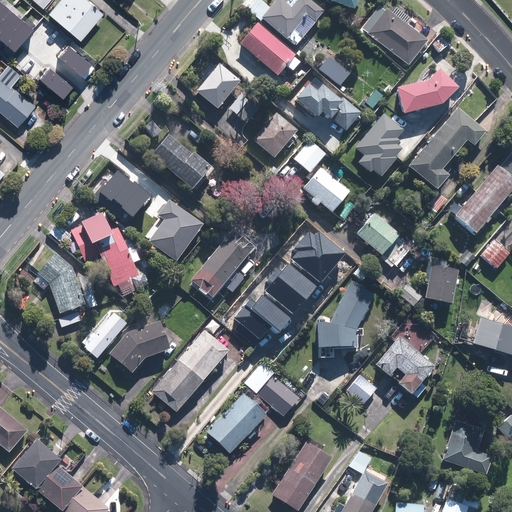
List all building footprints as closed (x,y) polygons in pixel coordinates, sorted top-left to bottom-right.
[(32,0),(43,10),(52,0),(32,0)] [(60,0),(48,15),(80,42),(103,15),(85,0),(60,0)] [(316,22),(325,11),(310,0),(298,0),(292,8),(282,0),(277,0),(272,6),(262,19),(287,40),(289,38),(294,42),(300,35),(304,38),(317,22),(316,22)] [(325,0),(352,11),(355,0),(325,0)] [(0,2),(0,21),(10,10),(0,2)] [(21,20),(10,10),(0,21),(0,39),(3,42),(21,20)] [(406,68),(425,42),(384,11),(365,36),(406,68)] [(43,19),(34,29),(39,33),(33,40),(42,48),(52,37),(56,41),(61,35),(43,19)] [(21,20),(3,42),(16,53),(34,31),(21,20)] [(301,60),(257,22),(239,43),(277,75),(286,66),(292,71),(301,60)] [(91,66),(70,47),(60,58),(82,77),(91,66)] [(328,57),(319,69),(341,86),(350,74),(328,57)] [(238,82),(216,65),(193,94),(215,111),(238,82)] [(8,66),(0,75),(0,81),(10,90),(21,76),(8,66)] [(73,87),(49,67),(39,79),(63,99),(73,87)] [(398,117),(436,108),(453,91),(434,72),(423,84),(392,91),(398,117)] [(0,113),(18,128),(36,108),(15,90),(13,92),(10,90),(0,81),(0,113)] [(304,87),(291,102),(313,120),(317,116),(325,123),(333,113),(331,112),(338,104),(318,88),(313,94),(304,87)] [(455,109),(404,169),(432,193),(445,178),(438,172),(463,143),(470,149),(483,133),(455,109)] [(392,122),(380,111),(342,151),(369,176),(389,154),(385,151),(395,141),(384,131),(392,122)] [(295,132),(275,114),(250,142),(271,160),(295,132)] [(167,134),(151,154),(192,188),(210,167),(193,153),(191,155),(167,134)] [(325,156),(308,142),(292,161),(308,175),(325,156)] [(511,153),(498,169),(511,180),(511,153)] [(511,180),(498,169),(495,167),(452,218),(473,236),(511,189),(511,180)] [(347,194),(318,169),(300,190),(311,199),(308,202),(315,207),(317,205),(328,215),(347,194)] [(134,183),(118,171),(101,192),(133,217),(151,194),(135,181),(134,183)] [(445,202),(436,194),(425,206),(434,214),(445,202)] [(149,242),(177,261),(204,223),(171,200),(159,216),(165,219),(149,242)] [(371,213),(353,235),(379,256),(380,254),(395,267),(409,250),(393,238),(396,234),(371,213)] [(118,284),(123,295),(144,286),(134,263),(141,260),(134,245),(127,248),(118,227),(101,235),(98,227),(95,229),(92,221),(71,230),(73,236),(65,239),(72,254),(77,251),(82,262),(89,259),(94,271),(105,267),(114,287),(118,284)] [(187,283),(208,301),(221,285),(231,294),(243,280),(233,271),(251,250),(230,232),(187,283)] [(494,270),(507,255),(492,242),(479,257),(494,270)] [(467,265),(473,258),(465,251),(460,257),(467,265)] [(49,283),(59,313),(85,304),(72,267),(56,253),(38,273),(39,274),(33,281),(43,289),(49,283)] [(421,300),(448,306),(455,270),(428,265),(421,300)] [(275,268),(253,293),(293,327),(314,303),(312,301),(324,286),(306,271),(294,285),(275,268)] [(78,277),(87,307),(94,305),(90,294),(94,292),(89,274),(78,277)] [(353,332),(352,332),(372,294),(349,282),(327,325),(322,324),(314,324),(314,349),(317,349),(317,359),(330,359),(330,349),(353,349),(353,332)] [(419,298),(404,285),(396,295),(411,308),(419,298)] [(58,317),(62,327),(81,320),(78,310),(58,317)] [(84,347),(97,358),(126,323),(113,312),(84,347)] [(511,330),(477,320),(469,346),(511,359),(511,330)] [(130,375),(143,359),(166,351),(156,323),(125,334),(107,356),(130,375)] [(147,394),(172,415),(225,352),(201,332),(147,394)] [(431,368),(396,339),(372,367),(385,378),(392,370),(400,377),(393,386),(406,397),(431,368)] [(375,390),(358,376),(345,392),(361,406),(375,390)] [(271,378),(256,396),(281,418),(296,400),(271,378)] [(204,433),(226,455),(262,418),(239,396),(204,433)] [(0,445),(1,444),(10,452),(28,430),(0,406),(0,445)] [(511,418),(510,416),(496,428),(509,443),(511,440),(511,418)] [(478,429),(453,420),(439,461),(482,475),(489,457),(471,451),(478,429)] [(36,488),(57,463),(62,458),(37,438),(12,468),(36,488)] [(293,511),(295,511),(327,460),(301,444),(268,497),(293,511)] [(62,510),(83,485),(57,463),(36,488),(62,510)] [(83,485),(62,510),(64,511),(105,511),(109,507),(83,485)] [(338,511),(368,511),(375,500),(352,488),(338,511)] [(463,511),(465,506),(443,499),(439,511),(463,511)] [(416,511),(418,505),(390,503),(389,511),(416,511)]
